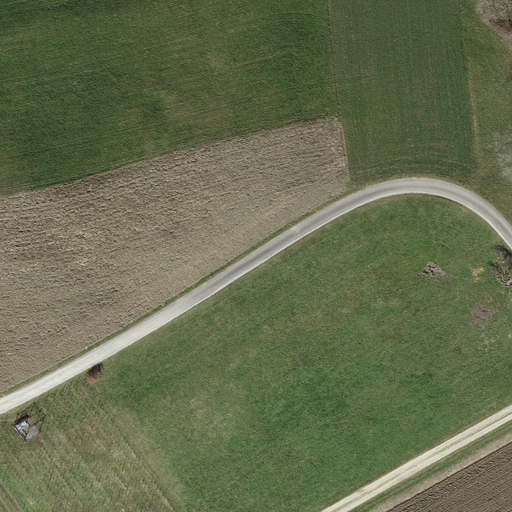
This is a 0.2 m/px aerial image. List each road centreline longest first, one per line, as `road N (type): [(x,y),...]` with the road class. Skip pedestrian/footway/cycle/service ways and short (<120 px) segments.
road 1 (track): [(0,407),(372,194),(462,195),(511,239)]
road 2 (track): [(511,412),(336,511)]
